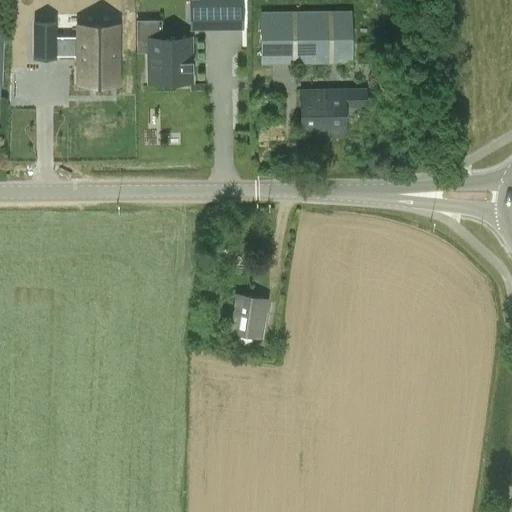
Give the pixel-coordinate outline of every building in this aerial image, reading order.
[(191,4),(191,26),(207,26),(206,3),(191,4)] [(269,64),(365,64),(365,11),(267,12),(269,64)] [(112,27),(82,27),(82,26),(81,26),(81,27),(79,27),(79,69),(84,69),(84,79),(88,79),(88,82),(89,82),(89,81),(105,81),(105,82),(106,82),(106,79),(110,79),(110,69),(115,69),(115,27),(113,27),(113,26),(112,26),(112,27)] [(153,80),(199,81),(198,28),(152,28),(153,80)] [(365,89),(344,90),(299,90),(300,129),(324,129),(324,136),(345,136),(345,107),(366,107),(365,89)] [(268,299),(235,293),(228,334),(262,339),(268,299)]
